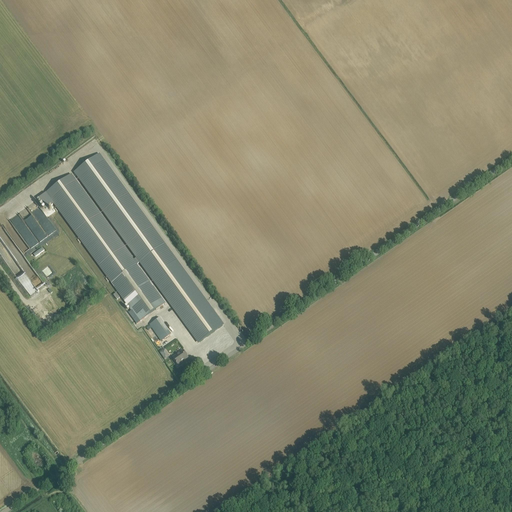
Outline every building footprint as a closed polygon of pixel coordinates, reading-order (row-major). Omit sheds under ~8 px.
[(100,154),(74,173),(136,258),(134,260),(72,175),(46,194),(111,283),(137,264),(139,263),(165,244),(100,154)] [(48,236),(56,231),(36,201),(28,207),(44,231),(36,236),(40,242),(48,237),(48,236)] [(38,242),(26,226),(18,232),(9,220),(2,225),(13,239),(20,234),(30,248),(38,242)] [(165,244),(139,263),(198,344),(224,325),(165,244)] [(33,254),(36,258),(45,251),(43,248),(33,254)] [(165,303),(137,264),(111,283),(131,311),(129,313),(137,324),(165,303)] [(31,296),(45,284),(34,271),(28,276),(31,280),(29,281),(31,283),(29,285),(28,284),(26,285),(25,284),(28,282),(27,281),(24,283),(22,280),(20,282),(31,296)] [(150,325),(161,341),(170,335),(159,318),(150,325)] [(164,350),(160,353),(165,360),(169,357),(164,350)] [(173,358),(178,365),(182,362),(182,361),(187,358),(188,359),(189,359),(183,351),(173,358)]
